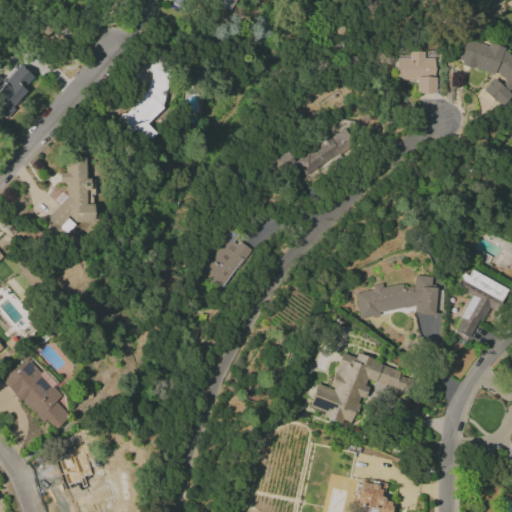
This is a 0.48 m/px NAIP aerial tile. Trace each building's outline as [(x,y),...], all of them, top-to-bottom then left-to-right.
[(214,0),(213,3),(232,13),(237,0),(214,0)] [(511,96),(511,57),(489,43),(488,46),(461,39),(455,59),(469,68),(493,74),(494,72),(505,79),(502,84),(492,78),(483,93),(505,107),(511,96)] [(434,58),(424,58),(424,52),(409,52),(409,58),(396,59),(396,81),(416,80),(416,93),(435,93),(434,58)] [(32,76),(17,64),(0,84),(0,110),(6,116),(27,91),(23,87),(32,76)] [(295,160),(304,175),(354,143),(345,128),(295,160)] [(93,222),(93,204),(86,204),(87,158),(69,158),(64,163),(64,173),(58,173),(58,183),(65,183),(65,197),(45,220),(55,228),(63,228),(64,229),(70,222),(93,222)] [(202,269),(214,276),(209,284),(222,292),(247,247),(234,240),(237,236),(225,229),(202,269)] [(470,297),(453,331),(468,339),(478,320),(485,324),(503,287),(466,269),(456,290),(470,297)] [(359,318),(360,318),(412,306),(413,314),(422,315),(440,311),(441,289),(429,289),(430,277),(414,276),(413,286),(402,288),(401,284),(382,288),(380,283),(371,286),(371,290),(354,294),(359,318)] [(308,406),(324,412),(323,416),(350,425),(360,397),(362,397),(368,380),(403,393),(407,379),(398,376),(401,371),(355,354),(354,358),(340,353),(328,388),(316,384),(308,406)] [(1,380),(51,432),(68,416),(54,401),(60,396),(24,358),(1,380)] [(54,462),(67,511),(68,511),(67,511),(96,511),(98,511),(94,496),(99,495),(92,465),(71,470),(68,458),(54,462)] [(391,511),(393,508),(394,505),(382,500),(384,484),(354,480),(351,505),(362,506),(365,511),(364,511),(391,511)]
